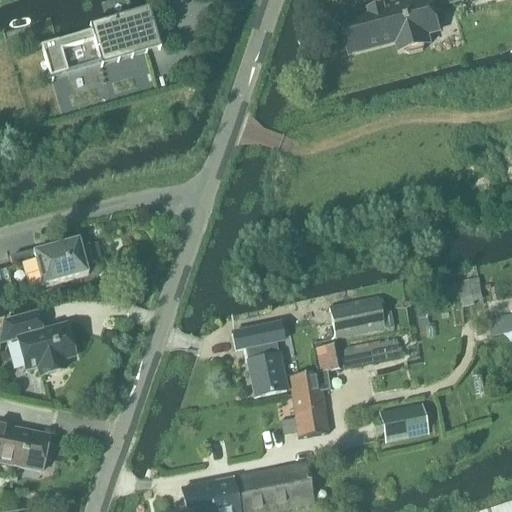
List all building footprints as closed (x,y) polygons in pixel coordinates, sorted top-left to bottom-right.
[(340,21),(349,56),(396,43),(399,53),(405,51),(405,54),(408,56),(423,52),(424,49),(424,46),(430,45),(427,35),(438,32),(432,9),(441,6),(442,7),(468,0),(419,0),(384,10),(383,8),(369,12),(369,13),(340,21)] [(89,28),(90,33),(40,47),(50,78),(67,73),(61,51),(93,42),(99,63),(158,46),(151,21),(146,22),(143,12),(89,28)] [(13,269),(0,272),(0,300),(88,277),(86,269),(94,267),(88,248),(81,250),(78,241),(10,260),(13,269)] [(435,306),(459,301),(455,284),(432,290),(435,306)] [(390,315),(381,317),(378,299),(328,310),(335,341),(393,329),(390,315)] [(36,314),(3,323),(0,337),(0,345),(16,341),(25,372),(37,368),(40,378),(63,371),(60,362),(73,358),(64,327),(41,334),(36,314)] [(491,339),(511,334),(511,315),(487,321),(491,339)] [(275,344),(283,343),(279,325),(231,336),(235,352),(247,350),(250,363),(247,363),(254,400),(286,393),(278,357),(275,344)] [(340,373),(400,361),(396,341),(336,353),(335,346),(323,348),(325,356),(317,358),(320,373),(320,375),(327,374),(339,372),(340,373)] [(320,373),(288,378),(294,415),(325,411),(322,394),(330,392),(327,374),(320,375),(320,373)] [(384,445),(427,436),(421,406),(378,415),(384,445)] [(297,433),(298,440),(328,436),(325,411),(294,415),(295,420),(297,433)] [(297,433),(295,420),(281,422),(283,436),(297,433)] [(0,465),(40,474),(48,438),(0,427),(0,465)] [(238,507),(238,511),(280,511),(313,506),(305,466),(232,481),(238,507)] [(238,511),(238,507),(232,481),(180,491),(184,511),(238,511)] [(511,511),(511,502),(483,511),(511,511)]
